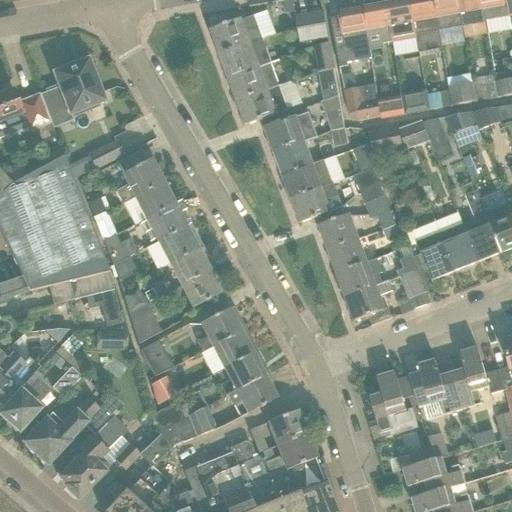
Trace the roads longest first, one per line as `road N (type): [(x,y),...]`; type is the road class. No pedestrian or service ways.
road 1 (residential): [(314,373),(105,11)]
road 2 (residential): [(314,373),(511,301)]
road 3 (residential): [(367,511),(314,373)]
